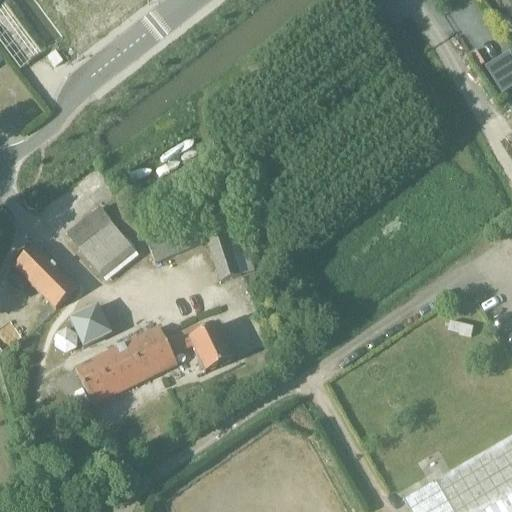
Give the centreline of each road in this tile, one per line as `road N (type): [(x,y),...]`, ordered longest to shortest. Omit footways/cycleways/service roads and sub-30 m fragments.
road 1 (unclassified): [(193,0),(72,95),(54,127),(0,160)]
road 2 (track): [(92,290),(53,325),(41,362),(40,441),(54,511)]
